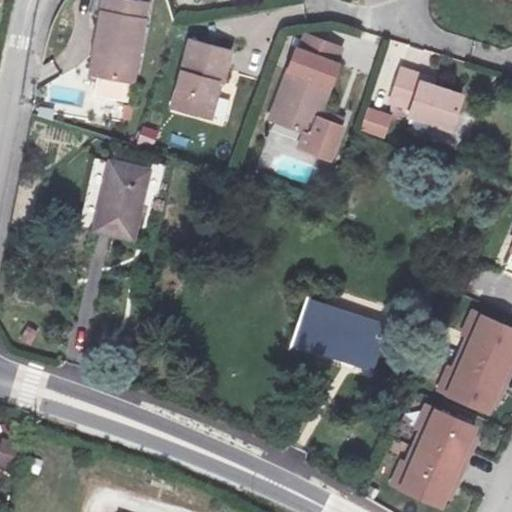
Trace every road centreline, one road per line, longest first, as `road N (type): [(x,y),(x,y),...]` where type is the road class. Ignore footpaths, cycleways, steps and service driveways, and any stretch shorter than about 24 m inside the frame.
road 1 (tertiary): [(332,511),(229,462),(0,378)]
road 2 (residential): [(0,149),(28,6)]
